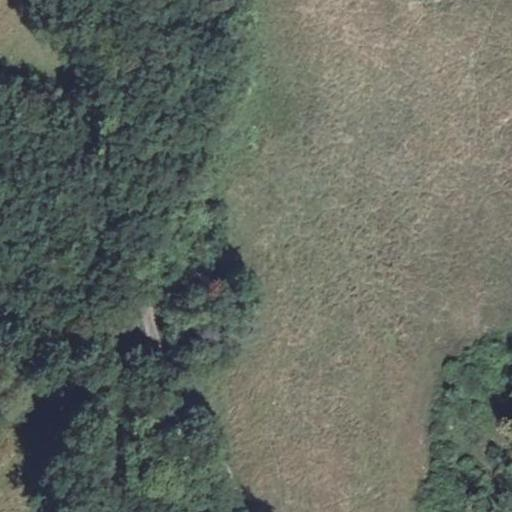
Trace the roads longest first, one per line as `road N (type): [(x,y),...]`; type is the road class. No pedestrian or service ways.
road 1 (track): [(159,326),(156,222),(179,123),(229,0)]
road 2 (track): [(244,511),(159,326)]
road 3 (track): [(159,326),(117,329),(82,314),(48,286),(0,224)]
